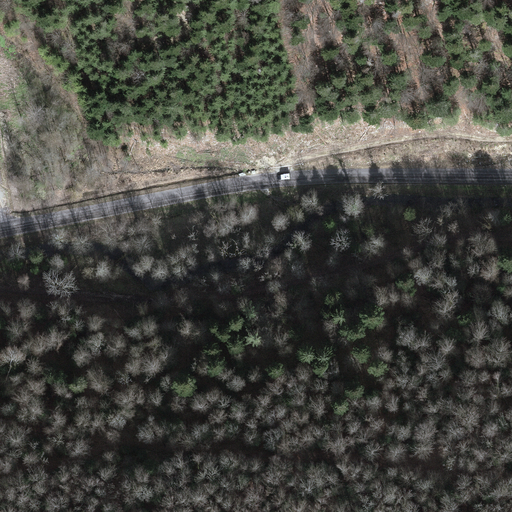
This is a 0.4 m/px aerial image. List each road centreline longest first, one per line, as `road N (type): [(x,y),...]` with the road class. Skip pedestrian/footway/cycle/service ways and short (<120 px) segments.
road 1 (track): [(0,289),(154,298),(307,276),(464,234),(511,234)]
road 2 (secondary): [(511,175),(301,176),(0,229)]
road 3 (track): [(0,418),(65,433),(511,477)]
road 4 (track): [(262,181),(338,150),(446,134),(511,136)]
road 5 (track): [(0,474),(114,438)]
